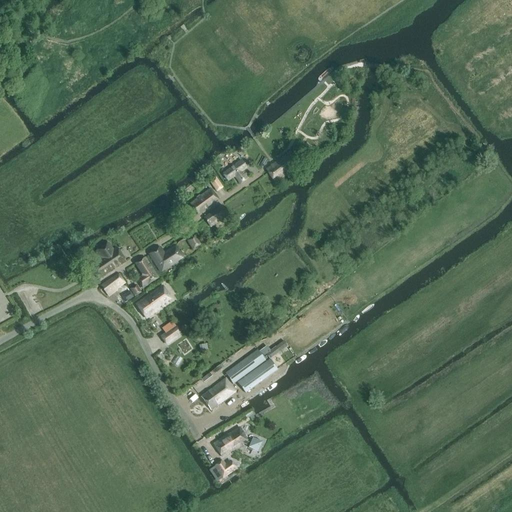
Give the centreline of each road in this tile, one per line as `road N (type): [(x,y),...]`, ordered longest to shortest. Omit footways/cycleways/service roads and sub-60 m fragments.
road 1 (residential): [(85,295),(263,171)]
road 2 (residential): [(199,440),(132,322),(85,295)]
